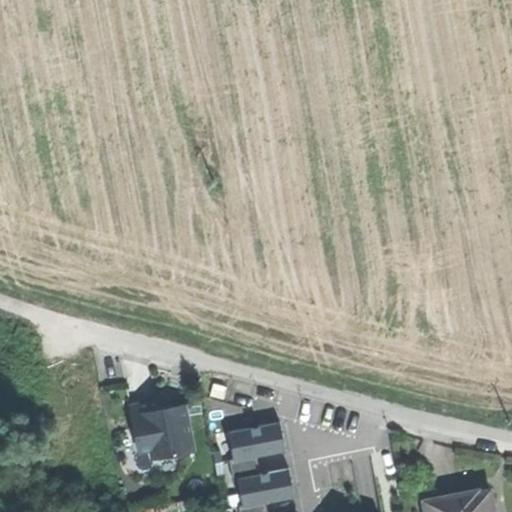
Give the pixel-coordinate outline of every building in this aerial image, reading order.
[(152,457),(192,449),(183,403),(157,408),(155,399),(139,403),(128,405),(137,449),(150,447),(152,457)] [(289,448),(283,419),(231,430),(237,459),(258,455),(289,448)] [(258,455),(237,459),(240,476),(261,472),(258,455)] [(298,494),(292,465),(261,472),(240,476),(246,505),(267,501),(298,494)] [(423,501),(425,511),(491,511),(487,488),(450,496),(423,501)] [(132,503),(133,511),(161,511),(168,511),(165,497),(132,503)] [(246,505),(246,511),(268,511),(267,501),(246,505)]
